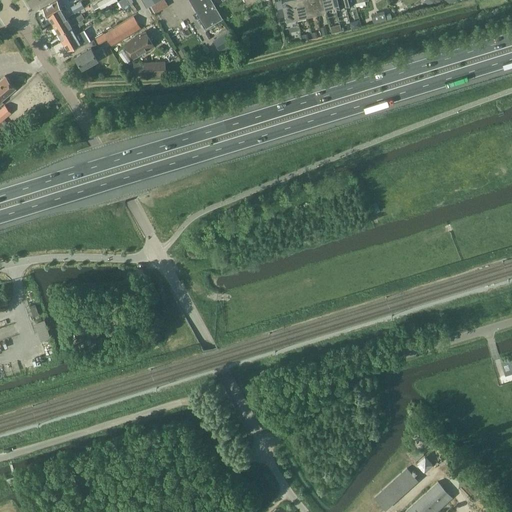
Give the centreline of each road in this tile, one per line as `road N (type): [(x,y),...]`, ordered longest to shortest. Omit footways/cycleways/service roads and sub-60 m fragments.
road 1 (motorway): [(511,34),(0,192)]
road 2 (motorway): [(0,218),(511,60)]
road 3 (unclassified): [(309,511),(264,448),(157,251)]
road 4 (track): [(0,459),(189,402),(208,413),(232,455),(264,448)]
road 5 (unclassified): [(157,251),(72,95),(13,12)]
road 6 (unclassified): [(0,267),(157,251)]
